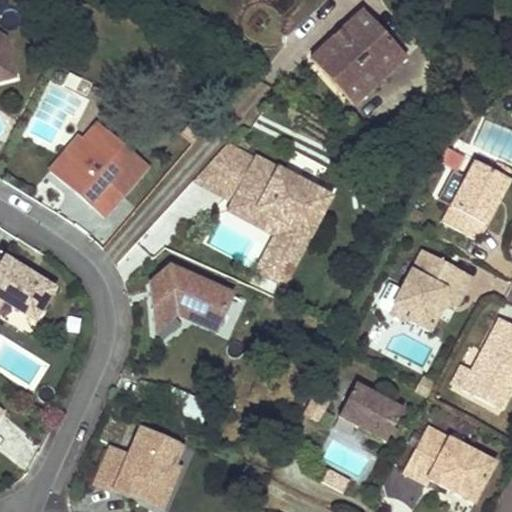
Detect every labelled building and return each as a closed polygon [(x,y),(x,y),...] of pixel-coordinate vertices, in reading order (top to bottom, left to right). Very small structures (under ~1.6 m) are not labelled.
[(309,59),(353,107),(407,58),(362,10),(309,59)] [(5,38),(0,39),(0,80),(14,77),(5,38)] [(148,166),(98,123),(83,141),(88,144),(74,160),(70,156),(54,175),(82,199),(86,194),(92,200),(89,205),(104,218),(148,166)] [(83,141),(79,137),(49,171),(54,175),(70,156),(74,160),(88,144),(83,141)] [(254,159),(226,144),(192,181),(232,203),(235,198),(290,227),(274,257),(266,253),(255,273),(283,288),(331,198),(255,157),(254,159)] [(474,163),(442,223),(475,241),(508,181),(506,180),(511,171),(498,164),(493,173),(474,163)] [(86,194),(82,199),(89,205),(92,200),(86,194)] [(232,203),(227,212),(274,237),(266,253),(274,257),(290,227),(235,198),(232,203)] [(472,278),(422,251),(393,305),(410,313),(406,320),(430,332),(443,310),(448,300),(458,305),(472,278)] [(54,289),(5,259),(1,266),(0,265),(0,298),(5,302),(34,320),(54,289)] [(231,296),(169,268),(148,286),(153,310),(154,334),(181,310),(217,327),(231,296)] [(443,310),(458,305),(448,300),(443,310)] [(410,313),(393,305),(389,313),(405,322),(406,320),(410,313)] [(511,325),(499,319),(461,390),(494,407),(511,372),(511,325)] [(511,389),(511,372),(494,407),(501,411),(511,389)] [(317,383),(300,415),(317,423),(333,392),(317,383)] [(355,383),(337,417),(385,442),(403,408),(355,383)] [(160,406),(202,424),(210,406),(168,387),(160,406)] [(432,419),(408,464),(430,476),(433,471),(477,495),(499,455),(432,419)] [(180,448),(139,429),(127,455),(109,446),(93,482),(113,491),(114,488),(118,479),(124,482),(122,486),(123,492),(155,506),(164,486),(158,483),(166,464),(172,467),(180,448)] [(172,467),(166,464),(158,483),(164,486),(155,506),(160,509),(178,469),(172,467)] [(320,481),(342,493),(348,482),(326,470),(320,481)] [(118,479),(114,488),(123,492),(122,486),(124,482),(118,479)]
